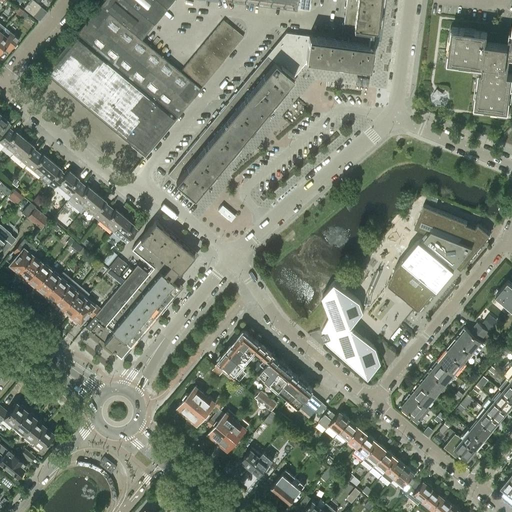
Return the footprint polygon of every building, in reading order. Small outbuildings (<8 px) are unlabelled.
[(33,0),(29,0),(27,3),(36,11),(41,6),(33,0)] [(153,23),(125,0),(103,0),(100,4),(141,38),(153,23)] [(166,8),(157,0),(125,0),(153,23),(166,8)] [(309,0),(296,0),(296,7),(308,9),(309,0)] [(346,0),(343,25),(353,27),(352,36),(348,35),(347,40),(308,35),(305,58),(365,66),(368,66),(370,56),(372,56),(373,50),(371,50),(372,39),(374,39),(375,33),(373,33),(373,30),(376,30),(380,0),(346,0)] [(36,11),(27,3),(23,7),(33,15),(36,11)] [(200,88),(190,79),(180,71),(141,38),(100,4),(44,71),(144,154),(200,88)] [(223,19),(219,24),(229,32),(233,27),(223,19)] [(219,24),(215,29),(225,37),(229,32),(219,24)] [(343,25),(342,25),(341,34),(348,35),(352,36),(353,27),(343,25)] [(484,31),(485,31),(469,29),(469,30),(464,29),(464,28),(452,26),(450,37),(453,37),(451,51),(448,50),(447,60),(459,62),(460,61),(471,63),(471,64),(483,65),(482,69),(479,69),(479,70),(477,81),(478,81),(477,93),(476,93),(474,105),(484,106),(485,104),(498,105),(498,108),(508,109),(510,97),(509,97),(510,86),(511,86),(511,79),(511,73),(507,73),(510,54),(511,54),(511,30),(509,30),(508,43),(486,40),(488,32),(484,31)] [(8,51),(16,42),(19,39),(10,31),(9,31),(4,27),(1,31),(0,32),(0,50),(0,51),(3,48),(2,48),(3,47),(8,51)] [(243,36),(233,27),(229,32),(239,41),(243,36)] [(215,29),(211,34),(221,42),(225,37),(215,29)] [(239,41),(229,32),(225,37),(235,46),(239,41)] [(286,32),(266,55),(290,74),(303,58),(305,58),(308,35),(286,32)] [(211,34),(207,39),(217,47),(221,42),(211,34)] [(235,46),(225,37),(221,42),(231,50),(235,46)] [(207,39),(203,43),(213,51),(217,47),(207,39)] [(231,50),(221,42),(217,47),(227,55),(231,50)] [(203,43),(199,48),(209,56),(213,51),(203,43)] [(227,55),(217,47),(213,51),(223,60),(227,55)] [(199,48),(195,53),(205,61),(209,56),(199,48)] [(223,60),(213,51),(209,56),(219,65),(223,60)] [(195,53),(191,57),(201,66),(205,61),(195,53)] [(193,195),(255,122),(292,76),(290,74),(266,55),(167,174),(193,195)] [(219,65),(209,56),(205,61),(215,69),(219,65)] [(191,57),(187,62),(197,70),(201,66),(191,57)] [(215,69),(205,61),(201,66),(211,74),(215,69)] [(187,62),(184,66),(194,75),(197,70),(187,62)] [(184,66),(180,71),(190,79),(194,75),(184,66)] [(211,74),(201,66),(197,70),(207,78),(211,74)] [(207,78),(197,70),(194,75),(204,83),(207,78)] [(204,83),(194,75),(190,79),(200,88),(204,83)] [(7,119),(0,112),(0,131),(2,133),(10,124),(6,121),(7,119)] [(0,148),(3,145),(12,152),(24,138),(15,130),(14,132),(9,128),(0,138),(0,148)] [(33,145),(24,138),(12,152),(26,164),(37,151),(32,147),(33,145)] [(41,155),(37,151),(26,164),(40,175),(52,161),(43,153),(41,155)] [(61,168),(52,161),(40,175),(54,187),(56,184),(65,174),(60,170),(61,168)] [(68,169),(65,174),(56,184),(71,196),(81,183),(77,179),(78,177),(68,169)] [(84,207),(97,193),(87,185),(86,186),(81,183),(71,196),(67,200),(72,204),(75,200),(84,207)] [(15,187),(8,196),(17,202),(23,193),(15,187)] [(106,200),(97,193),(84,207),(98,219),(109,206),(105,202),(106,200)] [(22,212),(27,216),(34,207),(35,206),(30,202),(22,212)] [(461,268),(490,233),(478,223),(475,226),(466,223),(467,221),(424,203),(415,226),(425,230),(395,267),(388,283),(418,309),(451,270),(451,269),(456,263),(461,268)] [(235,215),(222,204),(217,209),(231,221),(235,215)] [(114,209),(109,206),(98,219),(112,230),(124,216),(115,208),(114,209)] [(34,207),(27,216),(31,219),(38,210),(34,207)] [(35,223),(43,214),(38,210),(31,219),(35,223)] [(43,214),(35,223),(40,227),(47,217),(43,214)] [(133,223),(124,216),(112,230),(126,242),(137,229),(132,225),(133,223)] [(125,279),(94,315),(129,344),(130,343),(178,286),(169,278),(176,270),(178,272),(179,271),(194,253),(181,242),(168,232),(154,221),(143,234),(131,248),(148,262),(146,263),(150,266),(151,264),(153,266),(147,273),(137,264),(133,269),(125,279)] [(0,244),(5,238),(9,233),(0,225),(0,244)] [(16,254),(9,263),(12,266),(11,267),(16,271),(17,270),(19,271),(33,254),(26,249),(28,247),(20,241),(12,250),(16,254)] [(91,254),(83,247),(79,252),(87,259),(91,254)] [(107,264),(116,254),(113,251),(104,262),(107,264)] [(33,254),(19,271),(21,273),(20,274),(25,278),(26,277),(27,278),(41,261),(33,254)] [(98,260),(92,255),(89,259),(95,265),(98,260)] [(109,266),(114,270),(122,260),(117,256),(109,266)] [(122,260),(114,270),(118,273),(127,263),(122,260)] [(41,261),(27,278),(30,280),(29,282),(33,285),(34,284),(36,285),(50,268),(41,261)] [(127,263),(118,273),(123,277),(131,267),(127,263)] [(50,268),(36,285),(39,288),(38,289),(43,294),(58,275),(50,268)] [(53,299),(67,282),(71,278),(62,271),(58,275),(43,294),(49,298),(50,297),(53,299)] [(61,306),(75,289),(79,285),(71,278),(67,282),(53,299),(54,300),(53,302),(57,305),(58,304),(61,306)] [(323,327),(322,328),(323,331),(322,332),(322,333),(323,333),(324,338),(324,339),(326,339),(327,342),(356,366),(368,376),(381,361),(376,347),(372,343),(364,337),(362,335),(356,330),(351,326),(356,320),(363,311),(360,300),(342,286),(340,284),(338,282),(335,279),(322,294),(324,299),(329,314),(323,327)] [(495,294),(511,307),(511,282),(508,279),(495,294)] [(70,313),(84,297),(87,292),(79,285),(75,289),(61,306),(63,308),(62,309),(66,313),(67,311),(70,313)] [(84,297),(70,313),(71,315),(70,316),(75,320),(76,319),(79,322),(87,312),(91,316),(99,307),(91,300),(90,302),(84,297)] [(94,315),(85,326),(89,330),(120,355),(121,355),(129,345),(129,344),(94,315)] [(486,318),(482,323),(489,329),(493,324),(486,318)] [(477,321),(473,326),(484,336),(488,331),(477,321)] [(463,332),(457,339),(472,352),(482,341),(481,340),(484,336),(473,326),(469,330),(464,326),(461,330),(463,332)] [(260,342),(256,338),(254,338),(249,333),(248,331),(246,330),(244,329),(242,330),(240,332),(239,334),(236,338),(254,353),(256,350),(255,349),(260,342)] [(454,343),(448,349),(463,363),(472,352),(457,339),(455,337),(452,341),(454,343)] [(254,353),(236,338),(232,343),(230,344),(227,348),(246,363),(254,353)] [(263,344),(260,342),(255,349),(256,350),(264,357),(260,362),(264,365),(273,355),(274,354),(266,347),(265,346),(263,344)] [(511,350),(505,345),(500,351),(506,356),(511,350)] [(246,363),(227,348),(226,349),(225,350),(223,352),(222,354),(218,359),(236,374),(246,363)] [(445,353),(439,360),(454,373),(463,363),(448,349),(446,348),(443,352),(445,353)] [(275,356),(273,355),(264,365),(258,373),(268,381),(283,363),(279,360),(278,358),(275,356)] [(207,358),(200,366),(205,370),(211,362),(207,358)] [(236,374),(218,359),(215,363),(233,378),(236,374)] [(436,364),(430,371),(445,384),(454,373),(439,360),(437,359),(434,363),(436,364)] [(288,367),(283,363),(268,381),(278,390),(293,372),(292,371),(291,370),(289,368),(288,367)] [(427,375),(421,382),(436,395),(445,384),(430,371),(428,370),(425,373),(427,375)] [(294,373),(293,372),(278,390),(288,398),(303,380),(298,376),(298,375),(295,373),(294,373)] [(308,384),(303,380),(288,398),(298,407),(304,400),(311,392),(313,389),(312,388),(311,386),(309,385),(308,384)] [(418,386),(412,393),(427,406),(436,395),(421,382),(419,380),(416,384),(418,386)] [(511,382),(510,380),(502,390),(511,398),(511,382)] [(177,408),(186,416),(203,395),(194,388),(177,408)] [(255,397),(271,409),(276,402),(261,390),(255,397)] [(511,404),(511,398),(502,390),(494,400),(507,411),(511,404)] [(408,397),(402,404),(409,410),(408,410),(410,412),(411,411),(417,417),(427,406),(412,393),(410,391),(406,395),(408,397)] [(311,392),(304,400),(308,403),(314,395),(311,392)] [(203,395),(186,416),(196,424),(213,404),(203,395)] [(314,395),(308,403),(312,406),(318,398),(314,395)] [(322,402),(318,398),(312,406),(316,410),(322,402)] [(507,411),(494,400),(486,409),(499,420),(507,411)] [(7,411),(2,407),(0,409),(0,420),(2,418),(12,426),(12,425),(25,409),(25,407),(22,404),(20,405),(16,401),(11,408),(10,407),(7,411)] [(322,402),(316,410),(320,413),(326,405),(322,402)] [(29,412),(25,409),(12,425),(21,433),(35,417),(34,416),(34,414),(31,412),(29,412)] [(499,420),(486,409),(478,419),(491,430),(499,420)] [(263,420),(268,424),(277,414),(272,410),(263,420)] [(329,424),(338,432),(349,418),(348,417),(348,416),(345,413),(344,413),(340,410),(336,415),(331,411),(328,415),(325,413),(318,421),(326,428),(329,424)] [(207,433),(217,441),(234,421),(224,413),(207,433)] [(38,420),(35,417),(21,433),(31,440),(44,425),(43,424),(43,422),(40,419),(38,420)] [(344,443),(347,440),(359,426),(355,423),(355,422),(352,419),(351,419),(349,418),(338,432),(335,435),(344,443)] [(491,430),(478,419),(470,428),(483,439),(491,430)] [(234,421),(217,441),(227,450),(244,429),(234,421)] [(48,428),(44,425),(31,440),(40,448),(41,447),(43,447),(46,444),(45,442),(48,438),(50,439),(53,435),(52,433),(53,432),(52,432),(53,430),(50,428),(48,428)] [(362,429),(359,426),(347,440),(356,447),(368,434),(367,433),(367,432),(363,429),(362,429)] [(483,439),(470,428),(462,437),(475,448),(483,439)] [(289,442),(294,446),(303,436),(298,432),(289,442)] [(363,458),(377,441),(374,438),(373,437),(370,434),(369,435),(368,434),(356,447),(354,451),(363,458)] [(475,448),(462,437),(460,435),(452,445),(467,458),(475,448)] [(375,463),(386,449),(385,448),(385,447),(382,444),(381,444),(377,441),(363,458),(372,466),(375,463)] [(0,457),(0,461),(17,476),(18,474),(20,474),(22,471),(22,469),(24,468),(23,467),(25,463),(0,442),(0,452),(2,455),(0,457)] [(241,459),(250,467),(261,454),(252,446),(241,459)] [(20,452),(30,460),(34,455),(24,448),(20,452)] [(388,450),(386,449),(375,463),(384,470),(395,457),(392,454),(392,453),(389,450),(388,450)] [(261,454),(250,467),(259,475),(273,459),(263,451),(261,454)] [(115,466),(104,456),(99,461),(111,471),(115,466)] [(391,481),(393,478),(405,464),(404,463),(404,462),(400,459),(399,460),(395,457),(384,470),(381,474),(391,481)] [(406,465),(405,464),(393,478),(403,486),(401,487),(406,491),(415,481),(411,477),(415,472),(410,469),(410,468),(407,465),(406,465)] [(329,466),(321,476),(326,480),(334,470),(329,466)] [(281,493),(292,479),(295,476),(290,472),(286,468),(281,474),(272,485),(273,486),(273,488),(275,490),(277,489),(281,493)] [(511,479),(509,477),(501,487),(511,495),(511,479)] [(292,479),(281,493),(285,496),(285,498),(287,500),(289,500),(290,501),(304,484),(300,480),(297,484),(292,479)] [(419,504),(421,501),(433,488),(432,487),(432,486),(428,483),(427,483),(423,479),(419,484),(415,481),(406,491),(405,493),(419,504)] [(355,487),(347,497),(352,501),(360,491),(355,487)] [(427,511),(428,511),(442,495),(439,492),(439,491),(435,489),(434,489),(433,488),(421,501),(425,504),(423,506),(423,508),(427,511)] [(443,511),(451,503),(450,502),(450,501),(447,498),(446,498),(442,495),(428,511),(443,511)] [(303,511),(304,511),(317,511),(325,502),(320,498),(318,501),(313,498),(303,511)] [(335,511),(336,510),(326,502),(325,502),(317,511),(335,511)] [(459,511),(461,511),(457,508),(457,507),(454,504),(453,504),(451,503),(443,511),(459,511)]
